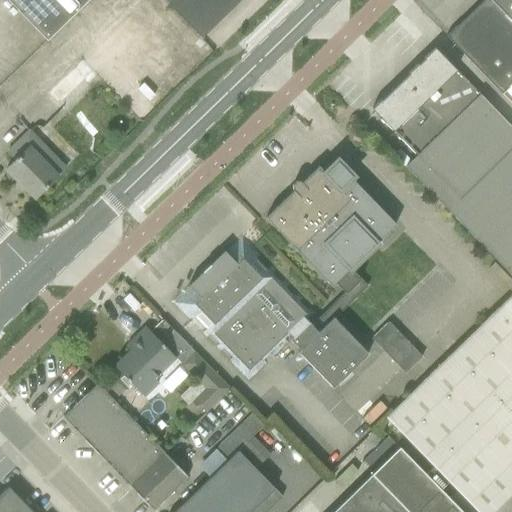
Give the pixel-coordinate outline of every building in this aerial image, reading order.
[(5,0),(46,41),(88,0),(5,0)] [(163,0),(200,37),(238,0),(163,0)] [(511,0),(483,0),(456,27),(445,37),(511,105),(511,0)] [(511,128),(440,55),(434,48),(427,54),(371,109),(417,157),(405,168),(511,277),(511,128)] [(62,109),(96,76),(82,60),(47,94),(62,109)] [(154,110),(140,95),(113,68),(100,81),(141,122),(154,110)] [(34,199),(65,169),(28,131),(7,153),(14,161),(5,169),(34,199)] [(351,267),(395,225),(335,164),(314,184),(307,177),(301,184),(299,182),(295,182),(291,186),(291,190),(293,192),(265,218),(331,287),(337,281),(346,291),(311,325),(309,323),(317,315),(310,309),(307,312),(297,302),(301,299),(297,295),(293,298),(284,289),(288,285),(284,281),(280,285),(270,275),(274,271),(270,267),(267,271),(255,258),(259,255),(241,237),(225,253),(224,252),(188,286),(189,288),(172,304),(190,322),(193,318),(205,330),(201,334),(205,338),(209,334),(219,344),(215,348),(219,352),(223,348),(232,358),(228,362),(248,382),(265,365),(262,361),(267,356),(270,360),(287,344),(283,340),(288,335),(301,348),(299,350),(333,386),(370,352),(336,317),(368,285),(351,267)] [(511,293),(385,417),(446,481),(438,489),(453,504),(461,496),(476,511),(494,511),(511,494),(511,293)] [(135,346),(114,367),(123,376),(130,384),(143,397),(158,383),(153,378),(175,358),(150,332),(145,328),(130,342),(135,346)] [(193,352),(181,364),(196,380),(205,389),(193,400),(205,412),(229,389),(193,352)] [(123,376),(109,389),(116,397),(130,384),(123,376)] [(196,380),(179,397),(187,406),(193,400),(205,389),(204,389),(196,380)] [(187,477),(167,456),(96,384),(62,417),(152,511),(187,477)] [(251,437),(236,452),(253,470),(268,455),(251,437)] [(460,511),(453,504),(438,489),(398,448),(331,511),(460,511)] [(253,470),(236,452),(235,452),(174,511),(263,511),(279,496),(253,470)] [(0,511),(35,511),(10,486),(0,496),(0,511)]
